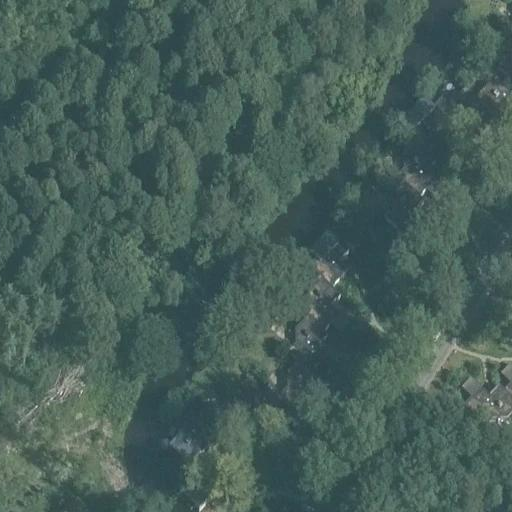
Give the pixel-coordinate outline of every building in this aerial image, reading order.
[(505,62),(498,70),(508,80),(509,80),(511,83),(511,40),(504,49),(505,62)] [(476,100),(487,111),(495,120),(499,116),(496,112),(502,106),(505,110),(511,115),(511,83),(509,80),(508,80),(502,87),(488,87),(476,100)] [(433,109),(432,110),(443,121),(452,130),(456,126),(452,122),(458,116),(462,119),(471,128),(480,137),(490,127),(480,118),(487,111),(476,100),(466,90),(458,97),(444,97),(433,109)] [(412,127),(404,135),(415,146),(415,145),(426,156),(427,156),(443,139),(434,130),(430,127),(436,121),(440,124),(443,121),(432,110),(433,109),(424,101),(411,113),(412,127)] [(403,172),(396,179),(402,186),(403,185),(418,200),(419,200),(425,193),(435,202),(444,192),(435,183),(426,175),(422,171),(428,165),(432,168),(436,164),(427,156),(426,156),(415,145),(415,146),(403,158),(403,172)] [(391,212),(384,219),(406,240),(413,233),(422,242),(432,232),(422,223),(413,214),(410,211),(416,205),(419,208),(423,204),(419,200),(418,200),(403,185),(402,186),(391,198),(391,212)] [(316,262),(308,270),(319,280),(331,291),(331,290),(347,274),(338,265),(334,262),(340,255),(344,259),(348,255),(328,235),(316,248),(316,262)] [(307,306),(300,314),(306,320),(307,320),(322,335),(323,334),(329,328),(339,337),(348,327),(339,318),(330,309),(326,306),(332,299),(336,303),(340,299),(331,290),(331,291),(319,280),(307,292),(307,306)] [(295,346),(288,354),(298,364),(299,364),(310,375),(310,374),(326,358),(317,349),(314,345),(320,339),(323,343),(327,339),(323,334),(322,335),(307,320),(306,320),(295,332),(295,346)] [(280,397),(291,408),(291,409),(301,419),(311,428),(321,418),(311,409),(318,402),(309,393),(306,389),(312,383),(315,387),(319,383),(310,374),(310,375),(299,364),(298,364),(286,376),(287,390),(280,397)] [(471,381),(461,391),(471,401),(463,408),(472,417),(485,429),(493,422),(506,421),(511,417),(511,415),(511,402),(503,394),(504,393),(499,389),(495,393),(499,397),(493,403),(489,399),(480,391),(471,381)] [(511,384),(504,393),(503,394),(511,402),(511,384)] [(237,407),(236,407),(252,422),(251,422),(256,427),(260,423),(256,419),(258,417),(262,413),(266,417),(275,425),(283,417),(291,409),(291,408),(280,397),(269,387),(262,394),(248,394),(237,407)] [(197,420),(197,421),(207,430),(206,431),(216,441),(220,436),(217,433),(223,427),(226,430),(235,439),(251,422),(252,422),(236,407),(237,407),(230,400),(223,408),(209,408),(201,417),(197,420)] [(186,417),(168,435),(176,443),(177,457),(188,468),(189,468),(200,457),(200,458),(209,449),(204,445),(201,448),(195,442),(198,439),(206,431),(207,430),(197,421),(197,420),(194,417),(189,413),(186,417)] [(188,468),(178,479),(186,486),(186,500),(198,511),(199,511),(218,492),(214,488),(211,492),(204,486),(208,482),(217,474),(200,458),(200,457),(189,468),(188,468)]
